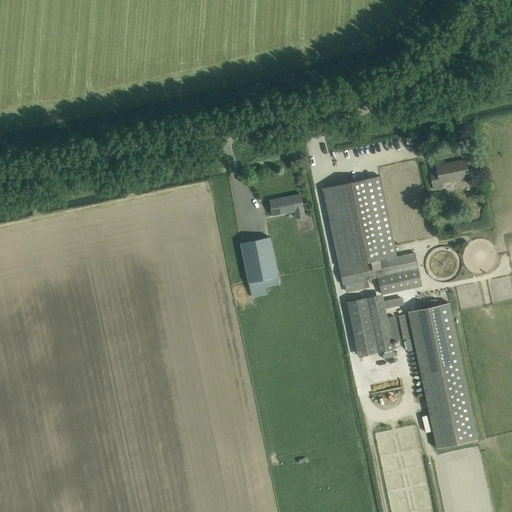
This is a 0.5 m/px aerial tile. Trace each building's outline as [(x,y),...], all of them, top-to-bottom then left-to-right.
[(441,189),(440,184),(469,178),(466,160),(436,166),(438,174),(430,175),(434,190),(441,189)] [(359,357),(393,349),(392,342),(387,318),(385,309),(383,301),(382,295),(422,287),(415,253),(397,256),(394,245),(380,176),(322,189),(339,268),(343,286),(344,285),(346,293),(370,288),(368,280),(378,278),(381,295),(347,302),(359,357)] [(296,218),(305,217),(300,195),(270,201),(273,216),(295,211),(296,218)] [(241,244),(249,281),(250,290),(279,284),(270,238),(241,244)] [(402,297),(383,301),(385,309),(404,305),(402,297)] [(449,303),(408,311),(437,449),(478,440),(449,303)] [(406,314),(398,316),(403,339),(411,338),(406,314)] [(395,316),(387,318),(392,342),(400,340),(395,316)]
